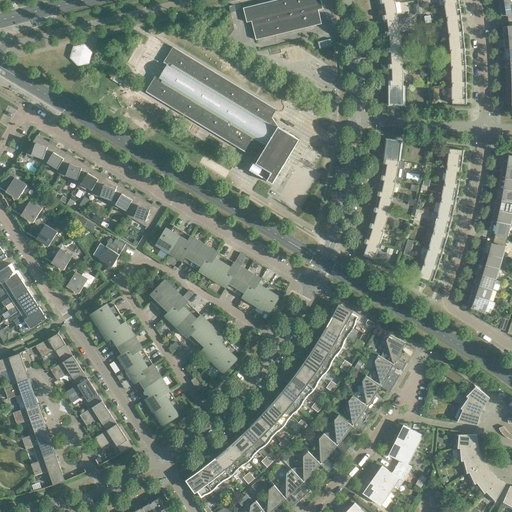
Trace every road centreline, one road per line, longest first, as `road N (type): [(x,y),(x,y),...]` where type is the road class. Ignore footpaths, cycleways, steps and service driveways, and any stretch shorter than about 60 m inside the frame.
road 1 (residential): [(311,286),(27,114),(0,149)]
road 2 (unclassified): [(279,342),(135,253),(118,276),(211,419)]
road 3 (residential): [(159,459),(0,210)]
road 4 (residential): [(511,345),(447,308),(483,125)]
road 5 (residential): [(356,118),(341,207),(311,286)]
road 6 (residential): [(356,118),(483,125)]
road 7 (residential): [(394,417),(311,511)]
road 8 (residential): [(483,125),(475,0)]
